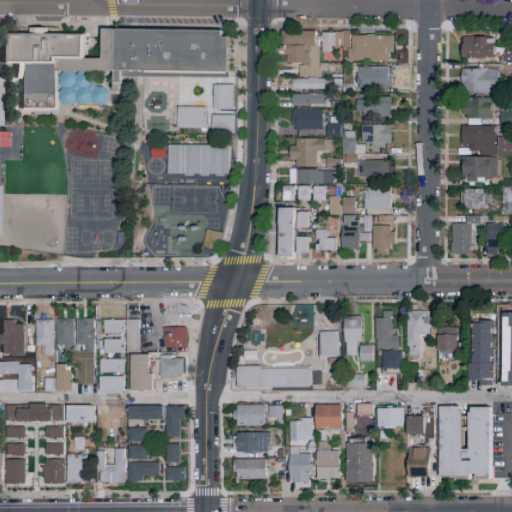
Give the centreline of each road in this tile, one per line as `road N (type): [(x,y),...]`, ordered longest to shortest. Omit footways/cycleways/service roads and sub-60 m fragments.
road 1 (residential): [(0,4),(511,11)]
road 2 (residential): [(0,285),(511,283)]
road 3 (tertiary): [(234,284),(252,224),(258,0)]
road 4 (residential): [(427,283),(429,0)]
road 5 (tertiary): [(207,511),(207,402),(234,284)]
